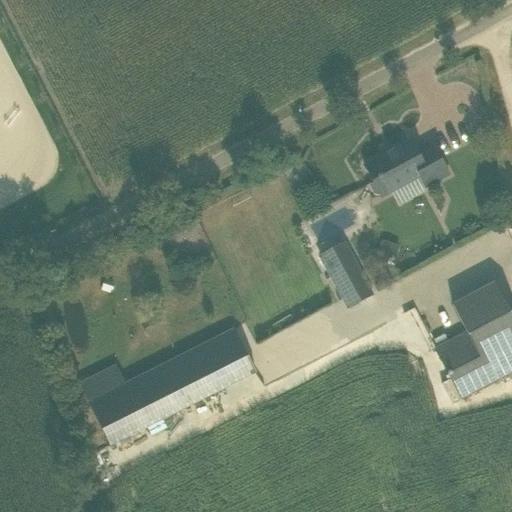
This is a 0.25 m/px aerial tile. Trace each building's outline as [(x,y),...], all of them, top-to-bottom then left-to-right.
[(425,187),(449,175),(433,146),(418,155),(411,142),(364,167),(381,198),(419,177),(425,187)] [(372,262),(390,269),(399,246),(381,239),(372,262)] [(318,257),(347,310),(373,296),(345,242),(318,257)] [(452,305),(467,333),(435,350),(461,400),(511,373),(511,315),(495,283),(452,305)] [(79,385),(110,446),(255,373),(233,329),(118,388),(109,370),(79,385)] [(119,480),(125,511),(511,511),(511,451),(502,408),(435,422),(420,357),(383,365),(380,351),(343,359),(345,368),(307,377),(309,388),(272,396),(275,411),(201,427),(205,446),(131,463),(134,476),(119,480)]
